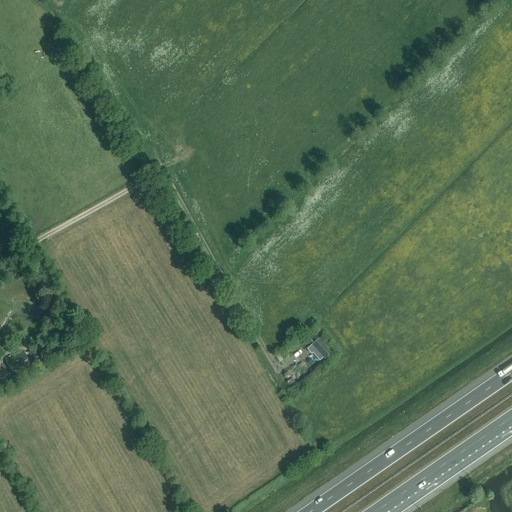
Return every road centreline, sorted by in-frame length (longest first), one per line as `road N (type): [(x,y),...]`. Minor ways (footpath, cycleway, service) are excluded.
road 1 (motorway): [(511,371),(309,511)]
road 2 (motorway): [(376,511),(511,418)]
